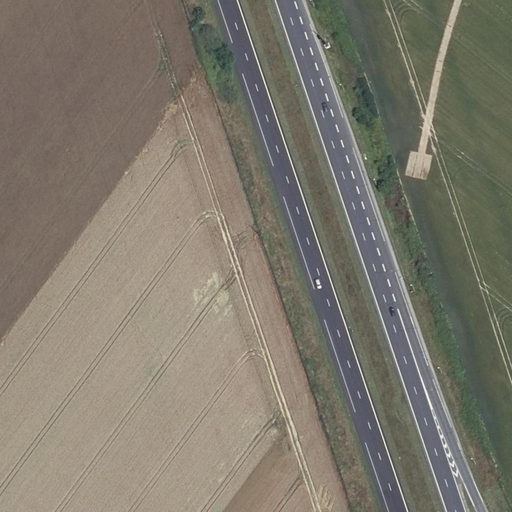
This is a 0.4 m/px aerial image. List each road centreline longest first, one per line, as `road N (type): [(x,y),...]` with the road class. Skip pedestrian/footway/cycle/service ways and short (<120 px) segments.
road 1 (motorway): [(227,0),(398,511)]
road 2 (motorway): [(390,313),(284,0)]
road 3 (motorway): [(483,511),(413,342),(390,313)]
road 4 (motorway): [(456,511),(390,313)]
road 5 (track): [(457,0),(419,158)]
